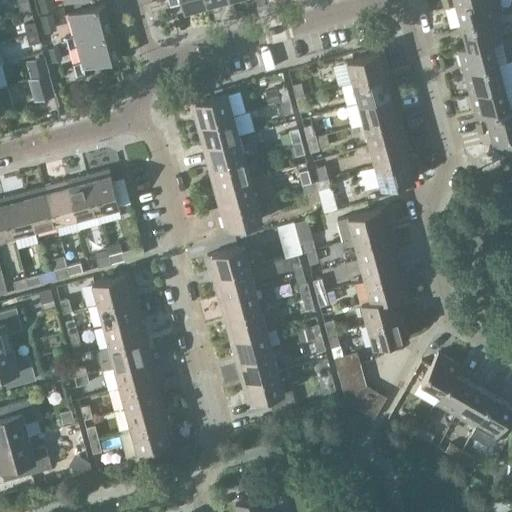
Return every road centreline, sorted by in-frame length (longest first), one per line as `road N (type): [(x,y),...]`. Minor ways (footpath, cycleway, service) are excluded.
road 1 (residential): [(202,511),(213,433),(168,253),(181,220),(157,144),(131,118)]
road 2 (residential): [(511,354),(449,318),(422,221),(450,164),(405,14),(388,0)]
road 3 (unclassified): [(159,62),(378,0)]
road 4 (unclassified): [(0,154),(131,118)]
